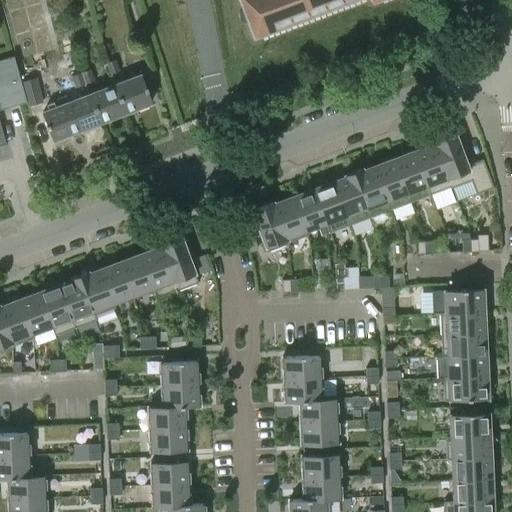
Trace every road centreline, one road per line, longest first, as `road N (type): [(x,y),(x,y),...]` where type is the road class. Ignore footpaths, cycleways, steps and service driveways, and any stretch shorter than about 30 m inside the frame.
road 1 (residential): [(249,511),(237,282),(200,181)]
road 2 (residential): [(509,67),(200,181)]
road 3 (residential): [(200,181),(0,254)]
